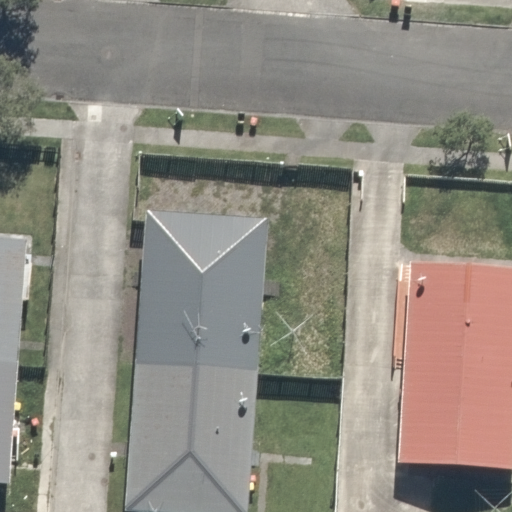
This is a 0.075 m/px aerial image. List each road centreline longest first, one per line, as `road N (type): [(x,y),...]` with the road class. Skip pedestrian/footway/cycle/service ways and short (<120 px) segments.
road 1 (residential): [(0,44),(277,65)]
road 2 (residential): [(277,65),(511,84)]
